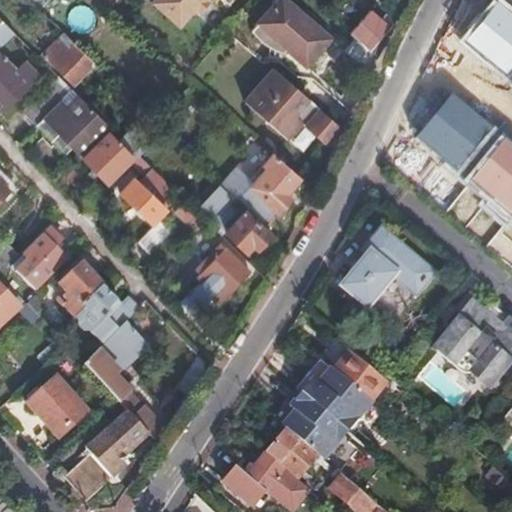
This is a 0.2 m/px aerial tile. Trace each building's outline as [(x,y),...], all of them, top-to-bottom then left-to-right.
[(217,0),(153,0),(151,2),(180,28),(195,12),(199,16),(213,0),(215,2),(217,0)] [(330,38),(287,0),(278,0),(251,29),(264,42),(284,53),(288,48),(307,65),(330,38)] [(369,12),(350,34),(377,58),(389,30),(369,12)] [(0,46),(13,33),(0,20),(0,46)] [(95,64),(72,42),(67,48),(58,40),(44,55),(75,85),(95,64)] [(46,66),(33,53),(14,72),(0,58),(0,109),(1,110),(46,66)] [(341,127),(275,70),(246,101),(289,140),(304,123),(329,145),(333,139),(341,127)] [(80,98),(71,90),(58,102),(56,105),(42,118),(73,149),(81,157),(106,133),(110,129),(89,108),(80,98)] [(21,115),(34,127),(35,126),(42,118),(56,105),(43,92),(21,115)] [(42,118),(35,126),(65,156),(73,149),(42,118)] [(81,157),(110,186),(130,165),(135,160),(139,157),(150,145),(139,134),(123,150),(106,133),(81,157)] [(511,251),(511,198),(448,145),(413,187),(477,240),(485,230),(511,251)] [(287,194),(300,179),(273,155),(262,167),(266,171),(239,201),(267,227),(292,199),(287,194)] [(135,160),(130,165),(144,177),(138,184),(135,181),(121,195),(150,224),(167,206),(164,202),(175,191),(139,157),(135,160)] [(0,175),(0,201),(9,193),(0,184),(0,182),(3,179),(0,175)] [(13,189),(3,179),(0,182),(0,184),(9,193),(13,189)] [(247,213),(222,189),(202,211),(246,253),(253,246),(258,250),(271,236),(247,213)] [(104,191),(82,213),(93,224),(114,202),(104,191)] [(188,226),(199,216),(186,202),(175,212),(188,226)] [(171,234),(158,221),(137,242),(150,254),(171,234)] [(15,274),(32,290),(49,273),(62,260),(51,249),(60,240),(50,229),(9,268),(15,274)] [(477,240),(511,268),(511,251),(485,230),(477,240)] [(400,290),(422,309),(442,285),(388,240),(368,263),(374,268),(367,276),(363,273),(347,299),(374,322),(400,290)] [(0,271),(16,255),(4,243),(0,247),(0,271)] [(248,273),(222,249),(195,278),(200,282),(181,303),(194,316),(211,298),(219,305),(248,273)] [(374,268),(368,263),(363,273),(367,276),(374,268)] [(73,318),(82,308),(80,305),(99,286),(78,265),(59,284),(66,292),(56,300),(64,309),(73,318)] [(80,305),(82,308),(102,288),(99,286),(80,305)] [(125,321),(136,309),(124,299),(118,305),(102,288),(82,308),(73,318),(72,319),(98,348),(113,332),(125,321)] [(0,326),(18,310),(0,290),(0,326)] [(396,340),(422,309),(400,290),(374,322),(396,340)] [(28,299),(24,302),(32,311),(36,308),(28,299)] [(476,301),(439,346),(461,364),(468,354),(480,364),(475,370),(495,387),(511,367),(511,320),(507,327),(476,301)] [(148,434),(153,440),(162,427),(129,393),(130,392),(115,376),(115,375),(115,374),(115,373),(115,372),(115,371),(116,371),(116,370),(145,343),(125,321),(113,332),(98,348),(89,357),(82,364),(117,402),(125,410),(148,434)] [(344,353),(329,370),(332,373),(362,397),(369,388),(376,379),(344,353)] [(187,396),(203,372),(193,366),(177,390),(187,396)] [(315,384),(303,397),(350,435),(373,407),(362,397),(332,373),(318,386),(315,384)] [(87,413),(55,376),(26,403),(58,439),(87,413)] [(386,402),(369,388),(362,397),(373,407),(379,412),(386,402)] [(350,435),(303,397),(291,412),(294,415),(283,429),(284,430),(316,457),(325,465),(350,435)] [(148,434),(125,410),(103,431),(109,437),(90,455),(75,467),(98,492),(111,479),(127,464),(122,458),(148,434)] [(273,443),(263,455),(282,471),(295,482),(316,457),(284,430),(273,443)] [(282,471),(263,455),(245,477),(232,466),(220,482),(251,509),(265,492),(288,511),(291,511),(308,493),(295,482),(282,471)] [(98,492),(75,467),(63,478),(75,491),(86,503),(98,492)] [(381,511),(338,475),(325,491),(350,511),(381,511)]
